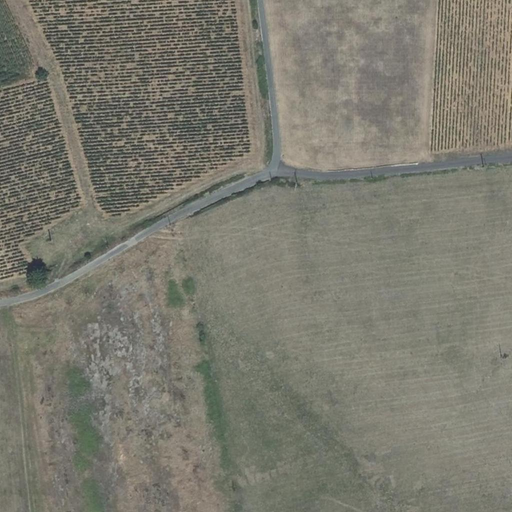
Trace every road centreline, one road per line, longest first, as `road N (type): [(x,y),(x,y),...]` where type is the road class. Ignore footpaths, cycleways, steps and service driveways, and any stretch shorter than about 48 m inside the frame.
road 1 (unclassified): [(276,170),(166,220),(47,291),(0,303)]
road 2 (unclassified): [(511,156),(342,176),(276,170)]
road 3 (unclassified): [(276,170),(260,0)]
